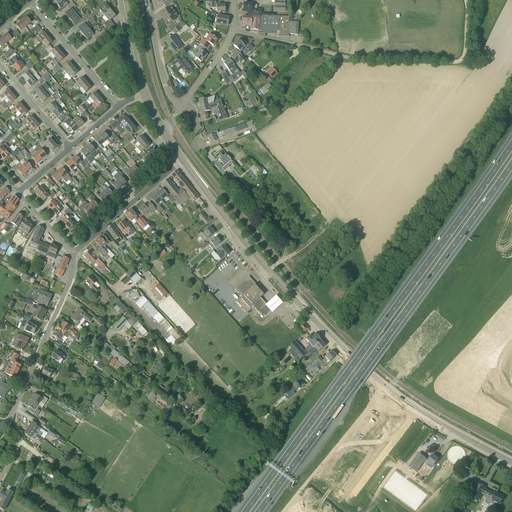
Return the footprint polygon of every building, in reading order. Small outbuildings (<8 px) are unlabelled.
[(63,9),(67,6),(69,8),(73,4),(71,1),(69,2),(67,0),(62,0),(57,4),(60,8),(61,7),(63,9)] [(287,2),(285,2),(285,0),(275,0),(275,11),(287,11),(287,2)] [(214,2),(209,2),(210,8),(217,8),(217,12),(221,12),(221,13),(225,13),(225,5),(221,6),(221,4),(214,5),(214,2)] [(66,13),(68,15),(67,16),(70,19),(76,14),(78,12),(74,7),(76,6),(73,4),(69,8),(70,9),(66,13)] [(248,15),(260,16),(261,10),(257,9),(257,5),(244,4),(243,11),(248,12),(248,15)] [(94,12),(90,15),(92,18),(96,15),(98,13),(102,18),(104,16),(110,11),(108,8),(108,7),(106,5),(100,10),(99,8),(94,12)] [(163,18),(164,19),(165,19),(166,19),(167,20),(166,23),(168,25),(172,21),(172,20),(177,16),(170,7),(163,13),(165,15),(164,16),(163,17),(163,18)] [(105,33),(114,26),(110,21),(114,18),(112,15),(113,14),(110,11),(104,16),(108,20),(103,25),(106,27),(103,30),(105,33)] [(86,19),(90,15),(88,12),(84,16),(83,17),(79,12),(78,12),(76,14),(70,19),(72,22),(72,23),(74,26),(80,21),(81,23),(86,19)] [(92,18),(90,15),(86,19),(81,23),(83,24),(79,28),(81,30),(80,31),(83,35),(89,29),(91,27),(87,23),(89,21),(92,18)] [(229,18),(218,15),(217,20),(216,23),(227,26),(229,18)] [(260,16),(248,15),(247,17),(243,17),(242,26),(251,26),(251,32),(254,32),(254,33),(258,33),(258,31),(260,31),(259,31),(289,32),(289,36),(288,36),(288,37),(289,37),(289,34),(298,35),(298,22),(292,22),(292,17),(273,16),(269,16),(260,16)] [(21,22),(26,27),(31,23),(26,17),(21,22)] [(26,27),(21,22),(16,26),(20,31),(26,27)] [(172,31),(175,34),(182,29),(181,29),(186,25),(183,22),(172,31)] [(93,34),(89,29),(83,35),(85,38),(87,37),(89,39),(93,36),(97,41),(105,33),(103,30),(100,33),(99,32),(98,32),(97,31),(93,34)] [(43,33),(38,37),(36,39),(40,44),(42,42),(48,38),(43,33)] [(200,45),(207,49),(206,49),(209,44),(213,46),(217,40),(214,38),(214,37),(215,35),(211,33),(206,41),(203,39),(200,45)] [(2,38),(6,43),(11,39),(7,34),(2,38)] [(174,54),(183,47),(174,35),(166,41),(172,49),(171,49),(174,54)] [(42,42),(47,47),(52,43),(48,38),(42,42)] [(245,57),(250,51),(254,48),(249,44),(247,46),(246,45),(247,45),(243,41),(241,43),(239,41),(234,45),(245,57)] [(191,46),(184,51),(183,51),(186,54),(193,47),(196,43),(194,42),(191,46)] [(200,50),(195,58),(202,62),(207,55),(204,53),(207,49),(200,45),(197,48),(200,50)] [(51,52),(55,57),(60,53),(56,48),(51,52)] [(4,54),(6,57),(13,51),(11,49),(4,54)] [(245,60),(242,57),(235,49),(232,53),(234,55),(232,57),(237,62),(238,61),(241,63),(245,60)] [(60,53),(55,57),(53,59),(58,64),(65,58),(60,53)] [(169,66),(175,74),(182,68),(184,71),(184,72),(186,75),(192,70),(188,65),(191,63),(188,60),(184,54),(181,56),(182,58),(177,62),(176,60),(169,66)] [(21,61),(17,55),(10,61),(9,62),(13,67),(19,63),(21,61)] [(238,70),(234,65),(230,59),(224,64),(232,74),(238,70)] [(32,64),(27,68),(29,71),(22,77),(26,82),(34,76),(35,75),(30,70),(34,67),(33,66),(39,62),(37,60),(32,64)] [(23,68),(19,63),(13,67),(18,72),(23,68)] [(57,72),(60,70),(62,72),(64,70),(66,74),(68,72),(73,68),(69,63),(62,69),(62,68),(62,69),(60,67),(54,72),(55,73),(57,72)] [(71,79),(72,77),(73,77),(78,73),(73,68),(68,72),(66,74),(71,79)] [(221,73),(227,86),(231,84),(232,84),(228,77),(228,78),(225,71),(221,73)] [(245,79),(246,79),(248,77),(243,71),(241,72),(240,73),(245,79)] [(40,83),(48,76),(50,75),(48,73),(38,81),(40,83)] [(235,82),(234,81),(238,79),(235,74),(231,76),(228,77),(232,84),(235,82)] [(34,76),(26,82),(31,87),(36,83),(38,81),(34,76)] [(43,85),(50,79),(48,76),(40,83),(42,86),(35,92),(39,97),(44,93),(48,90),(43,85)] [(77,82),(75,84),(74,84),(79,89),(81,87),(86,83),(82,78),(77,82)] [(86,83),(81,87),(85,92),(91,88),(86,83)] [(263,93),(272,86),(268,83),(260,90),(263,93)] [(0,98),(1,99),(2,98),(4,101),(7,99),(12,94),(8,89),(0,96),(0,98)] [(52,95),(48,90),(44,93),(39,97),(43,102),(49,98),(51,96),(53,98),(57,95),(59,93),(57,91),(52,95)] [(94,102),(99,98),(95,93),(90,97),(94,102)] [(12,94),(7,99),(4,101),(7,104),(6,104),(7,106),(16,99),(12,94)] [(199,108),(203,118),(207,116),(206,112),(210,111),(210,112),(215,110),(218,119),(216,120),(217,122),(228,118),(225,110),(226,109),(226,108),(226,106),(225,106),(223,106),(222,104),(222,105),(220,100),(219,101),(217,94),(215,96),(214,103),(199,108)] [(57,95),(53,98),(55,101),(53,103),(48,107),(52,112),(57,108),(60,106),(56,101),(59,97),(57,95)] [(207,99),(199,100),(199,108),(214,103),(215,96),(215,97),(207,99)] [(103,103),(99,98),(94,102),(98,107),(103,103)] [(16,109),(18,112),(24,108),(19,103),(11,110),(12,112),(16,109)] [(58,119),(60,122),(64,118),(67,115),(69,114),(68,112),(64,114),(63,112),(64,111),(60,106),(57,108),(52,112),(56,117),(61,114),(63,116),(62,116),(58,119)] [(28,112),(24,108),(18,112),(21,115),(17,118),(19,120),(28,112)] [(64,118),(60,122),(62,124),(63,123),(64,124),(65,123),(69,128),(67,129),(70,133),(72,131),(73,133),(78,128),(73,122),(67,115),(64,118)] [(113,129),(115,128),(120,133),(123,131),(125,128),(131,124),(128,120),(129,120),(128,120),(128,121),(126,119),(127,118),(126,118),(123,115),(111,126),(113,129)] [(28,123),(30,125),(35,121),(31,116),(22,124),(24,126),(28,123)] [(83,124),(78,118),(73,122),(78,128),(83,124)] [(14,127),(17,124),(14,121),(8,126),(10,130),(14,127)] [(35,121),(30,125),(32,128),(29,131),(30,133),(39,126),(35,121)] [(117,138),(125,147),(134,139),(131,136),(134,134),(132,131),(136,128),(135,128),(134,129),(133,127),(134,126),(133,126),(131,124),(125,128),(129,133),(124,138),(126,140),(122,143),(117,138)] [(230,134),(246,128),(244,124),(242,125),(232,128),(223,132),(225,135),(226,134),(225,134),(229,132),(230,134)] [(226,137),(225,135),(223,132),(218,134),(218,132),(217,132),(218,133),(208,137),(211,143),(226,137)] [(118,144),(115,141),(111,137),(109,139),(104,133),(99,137),(104,143),(107,141),(111,145),(113,143),(115,146),(118,144)] [(14,136),(12,134),(4,140),(7,143),(14,136)] [(138,142),(140,145),(146,140),(142,136),(133,143),(134,145),(138,142)] [(94,141),(99,147),(97,148),(101,153),(104,151),(103,150),(104,148),(102,145),(104,143),(99,137),(94,141)] [(117,138),(115,141),(118,144),(122,149),(125,147),(117,138)] [(46,143),(44,140),(40,143),(44,148),(46,145),(51,152),(57,147),(55,144),(54,144),(50,139),(46,143)] [(137,148),(139,151),(141,153),(150,145),(146,140),(140,145),(137,148)] [(35,146),(37,148),(34,151),(42,160),(46,156),(41,150),(44,148),(40,143),(35,146)] [(0,155),(0,156),(9,148),(5,144),(0,148),(0,155)] [(85,149),(90,155),(93,152),(96,156),(97,158),(100,156),(99,155),(101,153),(97,148),(95,150),(90,145),(85,149)] [(13,158),(14,157),(18,154),(18,153),(16,150),(14,151),(13,152),(9,148),(0,156),(4,160),(10,155),(13,158)] [(94,160),(90,155),(85,149),(80,153),(85,158),(83,160),(88,165),(94,160)] [(155,152),(153,149),(143,157),(150,164),(158,158),(158,157),(158,158),(154,153),(155,152)] [(25,155),(29,160),(32,158),(37,164),(42,160),(34,151),(29,155),(28,153),(25,155)] [(228,166),(233,162),(226,154),(225,155),(221,158),(220,156),(217,159),(217,160),(213,163),(222,173),(229,167),(228,166)] [(71,160),(76,167),(79,164),(82,167),(83,169),(88,165),(83,160),(81,162),(76,156),(71,160)] [(32,168),(27,162),(24,159),(22,161),(19,163),(22,166),(27,172),(32,168)] [(134,166),(136,165),(134,162),(132,159),(127,163),(132,168),(130,170),(134,176),(139,172),(134,166)] [(73,169),(76,167),(71,160),(66,165),(74,174),(76,172),(73,169)] [(22,166),(19,163),(15,167),(14,166),(11,168),(15,172),(17,171),(22,176),(27,172),(22,166)] [(123,169),(124,169),(122,171),(130,180),(134,176),(130,170),(126,166),(123,169)] [(258,168),(261,171),(258,173),(259,174),(263,178),(265,175),(267,173),(260,166),(258,168)] [(109,173),(104,167),(102,168),(111,179),(113,177),(111,174),(109,173)] [(62,168),(57,173),(62,179),(66,183),(69,181),(71,183),(72,182),(75,185),(78,183),(73,177),(71,179),(70,177),(62,168)] [(117,181),(121,187),(126,183),(121,177),(123,176),(119,171),(115,174),(119,179),(117,181)] [(171,175),(177,182),(182,177),(177,171),(171,175)] [(59,181),(62,179),(57,173),(52,177),(60,186),(62,184),(59,181)] [(182,177),(177,182),(182,189),(188,184),(182,177)] [(173,197),(175,200),(179,204),(180,206),(189,199),(182,190),(179,192),(167,179),(163,183),(171,194),(170,195),(172,197),(173,197)] [(111,181),(109,182),(117,191),(121,187),(117,181),(114,184),(111,181)] [(188,184),(182,189),(186,193),(188,196),(193,191),(188,184)] [(34,192),(39,197),(45,192),(46,190),(42,185),(34,192)] [(105,185),(103,187),(102,186),(99,188),(103,193),(108,199),(113,194),(105,185)] [(0,215),(1,216),(5,209),(1,206),(3,203),(1,202),(9,191),(6,187),(0,194),(0,215)] [(156,194),(162,200),(166,197),(167,195),(162,189),(156,194)] [(51,198),(56,194),(52,190),(47,195),(45,192),(39,197),(43,202),(49,197),(51,198)] [(193,191),(188,196),(193,202),(199,198),(193,191)] [(97,192),(95,194),(103,203),(108,199),(103,193),(100,195),(97,192)] [(96,199),(92,194),(89,196),(91,198),(89,200),(91,203),(88,205),(86,202),(93,211),(98,207),(93,201),(96,199)] [(151,199),(156,205),(162,200),(156,194),(151,199)] [(7,220),(16,206),(14,205),(18,200),(14,196),(5,209),(1,216),(7,220)] [(52,211),(58,206),(61,203),(56,198),(47,206),(52,211)] [(80,211),(85,216),(87,214),(88,215),(93,211),(86,202),(78,209),(80,211)] [(138,210),(144,216),(149,212),(151,214),(156,210),(155,208),(149,203),(149,204),(145,207),(144,205),(138,210)] [(65,204),(60,208),(58,206),(52,211),(56,216),(62,211),(64,213),(69,208),(65,204)] [(134,225),(137,222),(139,221),(138,220),(130,210),(125,214),(134,225)] [(65,225),(71,220),(68,217),(71,214),(69,212),(60,220),(65,225)] [(202,213),(199,215),(207,225),(211,221),(209,218),(207,219),(202,213)] [(18,214),(11,223),(17,227),(21,222),(20,222),(23,218),(18,214)] [(73,217),(71,220),(65,225),(69,230),(78,222),(73,217)] [(141,217),(138,220),(139,221),(137,222),(143,229),(148,225),(141,217)] [(25,219),(18,229),(16,232),(25,238),(27,235),(32,227),(28,224),(29,222),(25,219)] [(132,230),(133,229),(133,228),(128,222),(126,224),(124,222),(118,226),(124,235),(131,229),(132,230)] [(107,228),(116,240),(118,244),(122,240),(120,237),(116,231),(117,230),(113,224),(107,228)] [(46,254),(48,251),(50,247),(38,242),(43,230),(38,227),(34,236),(29,246),(29,247),(36,250),(37,249),(40,251),(38,254),(39,254),(38,255),(45,257),(46,255),(46,254)] [(198,235),(204,242),(214,232),(210,227),(202,234),(201,232),(198,235)] [(106,245),(107,245),(110,242),(103,235),(99,239),(98,239),(98,240),(95,242),(100,248),(106,254),(110,251),(106,247),(106,248),(104,246),(106,244),(106,245)] [(216,237),(210,242),(212,244),(210,246),(213,249),(220,243),(216,237)] [(200,248),(201,250),(202,251),(209,245),(208,244),(206,242),(200,248)] [(118,247),(123,252),(127,249),(123,243),(118,247)] [(46,254),(46,255),(54,259),(57,255),(56,254),(57,252),(56,252),(58,248),(55,247),(55,246),(51,245),(50,247),(48,251),(46,254)] [(229,253),(224,247),(216,253),(221,260),(224,257),(229,253)] [(100,261),(101,263),(103,263),(108,258),(108,257),(106,254),(100,248),(95,252),(93,253),(97,258),(97,259),(98,259),(100,261)] [(167,253),(163,249),(155,255),(159,260),(165,254),(167,253)] [(90,251),(84,256),(92,265),(95,262),(100,267),(98,268),(101,271),(102,270),(105,268),(101,263),(100,261),(98,259),(97,259),(97,258),(90,251)] [(63,257),(55,275),(61,277),(69,259),(63,257)] [(131,279),(137,274),(132,268),(126,274),(127,275),(127,276),(131,280),(131,279)] [(137,274),(131,279),(136,284),(141,279),(137,274)] [(94,279),(94,278),(91,275),(85,281),(86,282),(85,283),(95,293),(98,290),(95,287),(98,284),(96,283),(97,282),(94,279)] [(124,285),(131,280),(127,276),(121,282),(124,285)] [(251,307),(252,305),(260,298),(263,295),(248,277),(235,289),(251,307)] [(159,283),(151,290),(160,301),(168,294),(159,283)] [(50,300),(51,296),(39,290),(37,294),(34,301),(38,303),(46,307),(47,306),(46,306),(49,300),(50,300)] [(164,319),(153,307),(143,296),(135,303),(143,311),(145,309),(146,311),(147,311),(159,324),(164,319)] [(260,298),(252,305),(258,312),(263,317),(271,310),(266,305),(260,298)] [(276,298),(265,307),(272,315),(283,305),(276,298)] [(120,315),(126,309),(120,302),(114,308),(120,315)] [(35,312),(33,317),(41,320),(43,314),(42,314),(44,310),(34,306),(33,309),(32,311),(35,312)] [(80,326),(85,320),(88,322),(91,319),(79,309),(74,315),(72,314),(70,318),(76,323),(74,326),(87,336),(89,334),(84,330),(80,326)] [(134,324),(136,322),(137,321),(132,316),(131,317),(127,313),(123,317),(122,316),(113,326),(119,331),(124,325),(128,330),(134,324)] [(36,328),(31,326),(32,325),(29,324),(31,320),(25,317),(23,321),(19,329),(25,331),(34,334),(35,332),(36,328)] [(296,321),(288,327),(290,329),(297,324),(296,321)] [(58,326),(55,330),(63,335),(65,337),(73,343),(79,334),(72,329),(73,327),(70,325),(69,326),(64,322),(60,327),(58,326)] [(141,327),(142,326),(139,322),(136,326),(139,329),(137,331),(143,336),(143,335),(145,337),(149,334),(146,331),(141,327)] [(303,322),(298,327),(303,334),(308,329),(303,322)] [(57,341),(55,342),(59,345),(63,340),(62,340),(65,337),(63,335),(55,330),(56,330),(54,334),(52,336),(56,339),(55,340),(57,341)] [(307,344),(312,349),(313,348),(314,347),(321,341),(317,336),(316,335),(314,334),(313,336),(311,335),(306,339),(309,343),(307,344)] [(15,339),(11,346),(14,347),(14,348),(22,351),(22,350),(25,343),(26,343),(28,339),(20,335),(17,340),(15,339)] [(103,339),(99,344),(110,354),(125,367),(129,370),(133,366),(114,350),(115,348),(111,345),(110,346),(105,342),(106,341),(103,339)] [(325,346),(321,341),(314,347),(313,348),(312,349),(306,354),(305,355),(309,360),(319,352),(325,346)] [(401,355),(395,362),(404,369),(409,362),(403,356),(412,345),(407,341),(398,352),(401,355)] [(301,359),(305,355),(306,354),(294,342),(289,346),(301,359)] [(51,357),(60,364),(65,357),(57,351),(56,352),(55,351),(51,357)] [(322,360),(315,366),(318,369),(324,363),(326,365),(336,356),(332,352),(322,360)] [(14,353),(9,362),(7,361),(5,364),(7,367),(4,366),(13,371),(17,373),(21,366),(15,363),(18,355),(14,353)] [(301,379),(304,376),(307,373),(315,366),(322,360),(319,357),(298,375),(301,379)] [(125,368),(114,358),(109,363),(114,367),(116,365),(122,371),(125,368)] [(96,366),(101,370),(104,365),(99,361),(96,366)] [(0,376),(5,378),(2,377),(4,373),(15,378),(17,373),(13,371),(4,366),(1,372),(0,371),(0,376)] [(50,370),(49,370),(45,368),(42,374),(49,378),(51,374),(55,376),(56,374),(50,370)] [(149,379),(143,374),(140,377),(146,382),(149,379)] [(114,385),(116,379),(108,376),(106,382),(114,385)] [(194,381),(189,386),(196,394),(201,389),(194,381)] [(0,386),(0,397),(3,399),(7,391),(8,391),(10,387),(3,383),(2,383),(0,386)] [(157,388),(164,393),(165,394),(167,392),(166,390),(159,385),(157,388)] [(286,397),(289,400),(298,391),(294,386),(281,400),(282,401),(286,397)] [(152,392),(147,399),(151,402),(156,396),(152,392)] [(97,393),(90,404),(98,409),(105,398),(97,393)] [(34,394),(34,395),(30,401),(37,406),(40,402),(44,405),(48,400),(42,396),(40,398),(34,394)] [(30,401),(27,405),(26,406),(28,407),(26,410),(36,416),(40,411),(35,408),(37,406),(30,401)] [(66,412),(68,413),(75,417),(77,413),(75,411),(71,409),(69,412),(67,410),(66,412)] [(41,437),(43,434),(39,432),(41,428),(38,427),(32,422),(28,428),(41,437)] [(39,440),(41,437),(28,428),(24,434),(33,440),(35,437),(39,440)] [(419,453),(409,466),(417,472),(424,463),(431,469),(438,459),(433,455),(428,461),(426,459),(419,453)] [(495,505),(496,502),(500,504),(504,497),(496,493),(495,495),(484,489),(485,487),(478,483),(471,497),(478,501),(482,493),(484,495),(484,496),(483,497),(486,499),(485,501),(486,502),(485,503),(489,505),(490,504),(491,503),(495,505)] [(0,505),(0,510),(3,511),(8,503),(6,503),(9,499),(10,499),(13,494),(7,491),(5,495),(1,493),(0,494),(0,498),(3,500),(0,505)]
